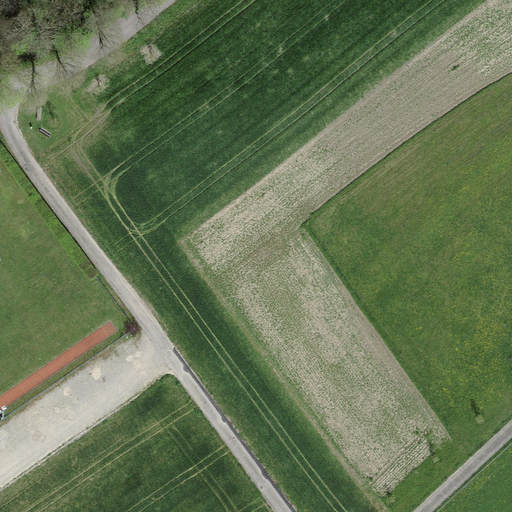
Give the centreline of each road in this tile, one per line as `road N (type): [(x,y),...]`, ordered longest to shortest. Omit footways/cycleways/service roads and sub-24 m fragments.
road 1 (unclassified): [(0,104),(20,152),(287,511)]
road 2 (residential): [(157,0),(87,55),(0,89)]
road 3 (residential): [(511,425),(415,511)]
